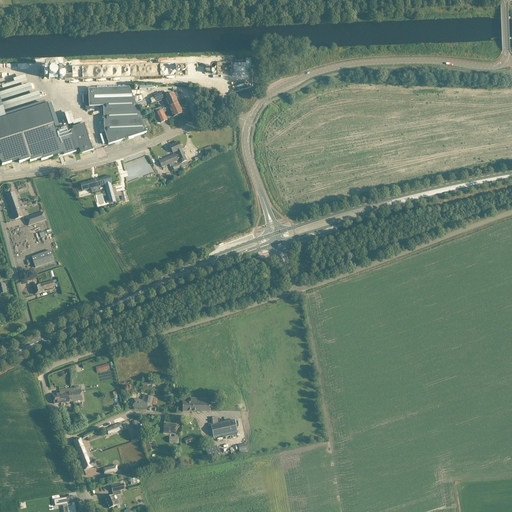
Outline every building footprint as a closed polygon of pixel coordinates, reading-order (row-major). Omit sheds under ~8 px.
[(166,68),(166,64),(151,64),(151,68),(153,68),(153,71),(153,76),(169,75),(168,68),(166,68)] [(23,75),(11,79),(13,86),(25,82),(23,75)] [(88,95),(83,96),(83,103),(86,103),(86,109),(94,109),(94,107),(103,106),(104,131),(108,145),(146,133),(144,127),(149,125),(147,119),(142,121),(137,108),(135,103),(133,97),(130,89),(130,88),(88,89),(88,95)] [(164,99),(161,92),(154,95),(157,103),(164,99)] [(165,98),(169,107),(173,105),(174,106),(174,105),(178,103),(175,98),(178,97),(176,93),(173,94),(165,98)] [(182,113),(178,103),(174,105),(174,106),(173,105),(169,107),(173,117),(176,116),(178,117),(179,116),(179,114),(182,113)] [(161,107),(155,110),(156,112),(160,123),(167,120),(164,113),(162,110),(161,107)] [(51,116),(0,132),(0,161),(3,165),(12,162),(18,160),(19,160),(20,163),(30,159),(31,162),(41,158),(42,161),(52,157),(57,156),(58,156),(58,158),(64,156),(64,154),(75,150),(79,149),(80,152),(90,149),(87,139),(88,139),(84,124),(74,127),(74,126),(72,127),(72,128),(68,130),(67,126),(59,128),(56,130),(51,116)] [(174,144),(170,146),(172,151),(173,153),(175,152),(176,153),(177,152),(177,151),(181,149),(182,149),(181,147),(179,142),(174,144)] [(178,154),(176,155),(177,159),(180,158),(180,159),(181,163),(183,163),(186,161),(184,155),(185,155),(185,154),(184,152),(183,152),(181,149),(177,151),(177,152),(178,154)] [(175,154),(159,161),(161,167),(162,167),(168,164),(173,162),(178,160),(177,159),(176,155),(175,154)] [(173,162),(168,164),(172,171),(173,170),(174,172),(181,169),(179,164),(175,165),(173,162)] [(110,176),(80,184),(82,191),(105,185),(108,199),(114,198),(111,184),(112,183),(110,176)] [(18,203),(16,197),(15,193),(6,196),(15,220),(23,217),(21,211),(24,210),(21,201),(18,203)] [(44,212),(26,219),(28,226),(46,220),(44,212)] [(54,261),(50,251),(32,258),(35,268),(54,261)] [(53,281),(44,284),(46,289),(54,287),(54,286),(57,285),(56,281),(53,281)] [(40,285),(33,287),(35,295),(40,293),(42,293),(42,291),(40,285)] [(108,364),(98,367),(99,372),(110,369),(108,364)] [(74,388),(70,389),(72,402),(83,400),(81,390),(80,386),(74,387),(74,388)] [(59,394),(52,395),(54,404),(70,402),(72,402),(70,389),(69,389),(59,390),(59,392),(59,394)] [(134,399),(134,402),(133,407),(146,410),(147,405),(151,406),(152,405),(155,406),(157,399),(153,398),(143,395),(142,400),(134,399)] [(183,406),(183,412),(210,412),(210,398),(198,398),(191,398),(191,403),(183,402),(183,406)] [(211,423),(208,424),(209,428),(211,427),(214,438),(237,433),(234,420),(219,424),(217,424),(217,417),(211,418),(211,423)] [(120,423),(106,429),(108,435),(123,429),(120,423)] [(163,431),(163,434),(175,435),(175,432),(175,430),(175,425),(164,424),(164,429),(163,431)] [(81,438),(72,442),(78,456),(78,457),(87,454),(87,453),(85,447),(83,443),(81,439),(81,438)] [(245,444),(236,446),(238,453),(247,451),(245,444)] [(216,446),(206,449),(209,459),(219,456),(216,446)] [(87,454),(78,457),(84,471),(84,470),(88,469),(96,466),(94,460),(93,460),(90,461),(87,454)] [(118,472),(117,465),(103,468),(105,475),(118,472)] [(113,495),(105,498),(109,509),(117,506),(117,505),(118,504),(118,503),(118,501),(116,500),(115,500),(113,495)] [(70,497),(54,500),(55,506),(66,504),(67,508),(67,511),(75,511),(74,503),(71,503),(70,497)] [(54,511),(52,501),(43,503),(45,511),(54,511)]
